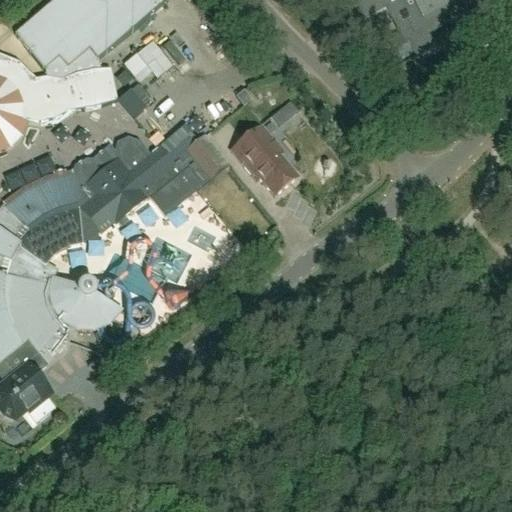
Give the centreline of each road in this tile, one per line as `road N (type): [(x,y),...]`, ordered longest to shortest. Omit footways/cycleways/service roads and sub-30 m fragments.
road 1 (unclassified): [(0,505),(327,250),(427,183)]
road 2 (track): [(511,509),(216,355)]
road 3 (unclassified): [(427,183),(250,0)]
